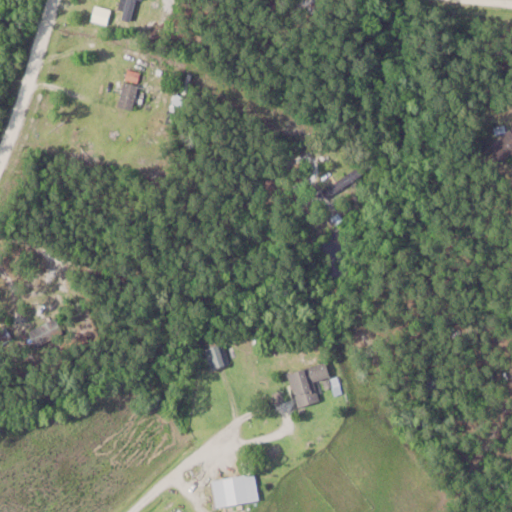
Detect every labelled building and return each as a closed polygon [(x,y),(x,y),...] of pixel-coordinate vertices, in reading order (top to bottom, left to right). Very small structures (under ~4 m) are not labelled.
[(133,110),(140,85),(126,81),(119,106),(133,110)] [(501,163),(511,154),(511,128),(511,129),(489,147),(501,163)] [(326,192),(332,199),(363,174),(357,166),(326,192)] [(36,351),(65,332),(55,317),(26,335),(36,351)] [(205,343),(212,370),(231,366),(224,338),(205,343)] [(332,379),(329,364),(290,373),(298,408),(321,403),(316,382),(332,379)] [(260,503),(257,476),(214,481),(217,507),(260,503)]
